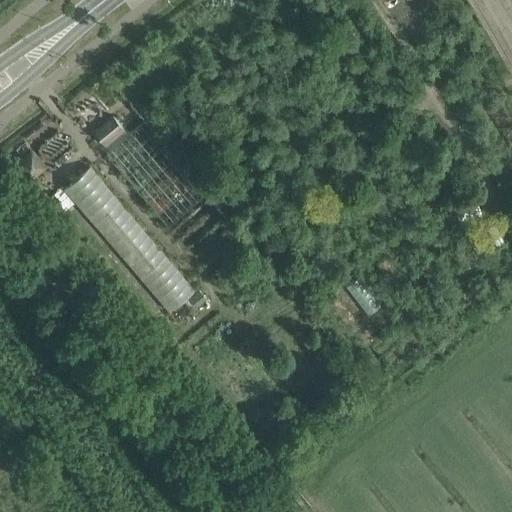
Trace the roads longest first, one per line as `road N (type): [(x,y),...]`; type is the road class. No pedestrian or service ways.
road 1 (unclassified): [(0,200),(263,511)]
road 2 (secondary): [(0,101),(107,0)]
road 3 (secondary): [(107,0),(0,67)]
